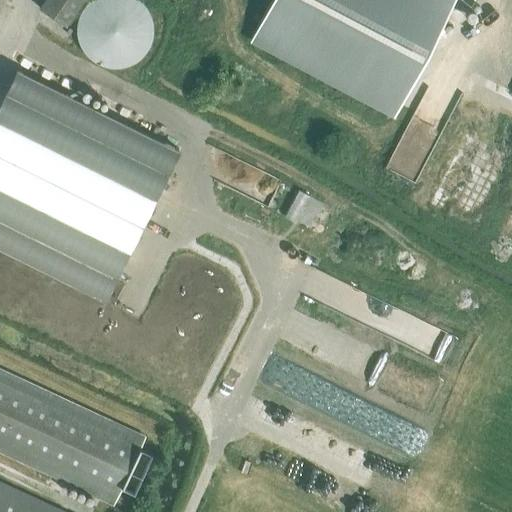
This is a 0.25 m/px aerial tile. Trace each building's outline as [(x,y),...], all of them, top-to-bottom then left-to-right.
[(80,0),(40,0),(37,6),(65,24),(80,0)] [(111,67),(118,67),(125,65),(132,61),(137,57),(142,52),(146,45),(148,39),(149,31),(149,25),(147,17),(143,11),(139,5),(134,0),(133,0),(91,0),(87,4),(82,9),(78,16),(76,24),(75,30),(76,36),(78,44),(80,50),(85,56),(91,61),(98,64),(105,67),(111,67)] [(269,0),(250,36),(394,110),(451,0),(460,0),(469,4),(471,0),(269,0)] [(0,248),(103,300),(178,150),(17,69),(8,87),(0,83),(0,248)] [(247,171),(237,166),(231,180),(270,197),(279,179),(250,166),(247,171)] [(438,200),(471,212),(482,181),(481,180),(483,175),(474,172),(471,181),(448,173),(438,200)] [(401,338),(411,315),(349,286),(347,291),(337,286),(329,304),(401,338)] [(0,369),(0,450),(114,504),(122,487),(134,493),(152,454),(140,448),(145,437),(0,369)] [(63,511),(0,481),(0,511),(63,511)]
